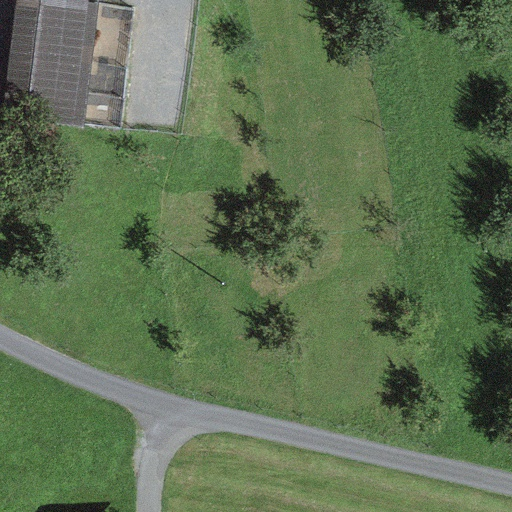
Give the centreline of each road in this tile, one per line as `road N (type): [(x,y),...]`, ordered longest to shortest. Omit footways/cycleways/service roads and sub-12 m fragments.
road 1 (track): [(511,477),(177,378)]
road 2 (track): [(177,378),(0,292)]
road 3 (track): [(177,378),(157,457),(161,511)]
